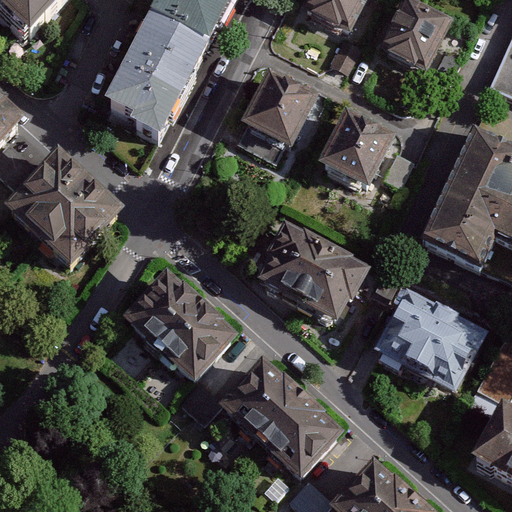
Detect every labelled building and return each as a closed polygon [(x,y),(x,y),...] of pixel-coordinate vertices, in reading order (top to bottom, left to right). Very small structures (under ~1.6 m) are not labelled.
[(0,0),(0,19),(30,48),(74,0),(0,0)] [(162,0),(143,38),(172,52),(197,0),(162,0)] [(197,0),(172,52),(204,67),(237,0),(197,0)] [(350,49),(374,0),(314,0),(303,24),(312,29),(310,33),(338,47),(340,44),(350,49)] [(426,89),(453,35),(405,11),(379,64),(388,68),(386,73),(414,87),(416,84),(426,89)] [(96,126),(128,140),(172,52),(143,38),(96,126)] [(349,85),(363,57),(345,48),(331,75),(349,85)] [(172,52),(128,140),(125,147),(155,162),(204,67),(172,52)] [(291,167),(319,112),(268,86),(240,141),(291,167)] [(0,103),(0,162),(29,130),(0,103)] [(396,153),(344,127),(316,183),(368,209),(396,153)] [(511,155),(475,139),(426,251),(486,277),(497,251),(511,257),(511,155)] [(57,158),(2,218),(70,281),(125,221),(57,158)] [(416,172),(399,163),(385,190),(403,198),(416,172)] [(322,252),(288,234),(270,269),(273,270),(262,292),(343,335),(355,313),(358,315),(377,281),(361,273),(362,271),(323,250),(322,252)] [(132,334),(195,391),(239,343),(175,286),(132,334)] [(381,350),(466,395),(499,332),(414,287),(381,350)] [(511,337),(508,335),(476,396),(508,413),(511,405),(511,337)] [(229,420),(303,485),(347,436),(273,371),(229,420)] [(185,408),(208,429),(228,407),(204,386),(185,408)] [(479,472),(511,489),(511,416),(510,415),(479,472)] [(431,511),(383,468),(343,511),(431,511)] [(293,506),(298,511),(332,511),(336,508),(312,486),(293,506)]
